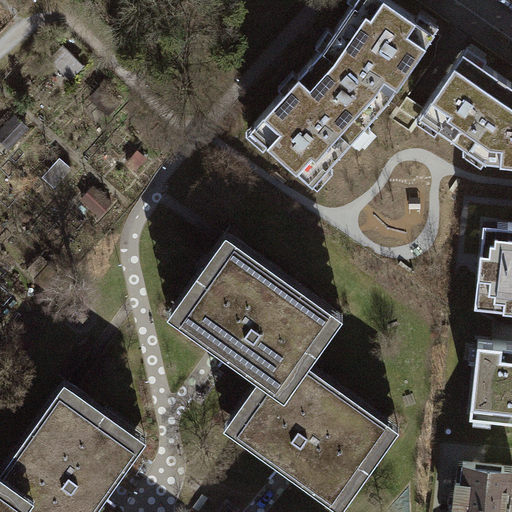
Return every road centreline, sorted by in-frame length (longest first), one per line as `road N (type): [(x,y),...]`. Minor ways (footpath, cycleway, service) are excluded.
road 1 (residential): [(151,193),(128,236),(171,445),(148,511)]
road 2 (track): [(42,0),(192,141)]
